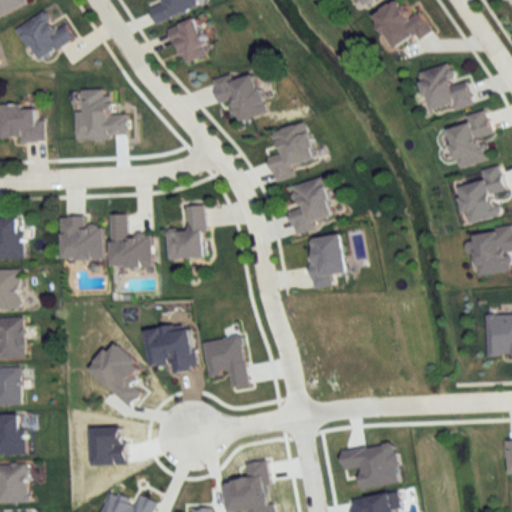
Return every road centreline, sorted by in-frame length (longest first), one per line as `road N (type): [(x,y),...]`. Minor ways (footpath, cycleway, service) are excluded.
road 1 (residential): [(317,511),(244,192),(98,0)]
road 2 (residential): [(511,398),(382,404),(220,427)]
road 3 (residential): [(0,179),(152,174),(213,149)]
road 4 (residential): [(169,444),(169,421),(181,410),(197,409),(220,427),(196,457),(169,444)]
